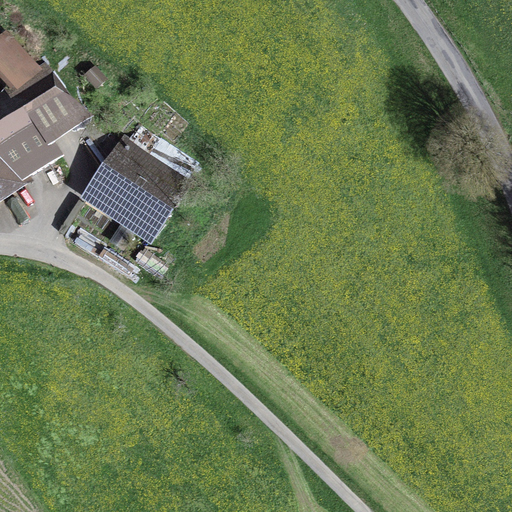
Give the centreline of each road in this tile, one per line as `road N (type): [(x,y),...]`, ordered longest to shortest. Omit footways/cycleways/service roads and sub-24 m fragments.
road 1 (unclassified): [(0,243),(53,254),(116,285),(365,511)]
road 2 (tertiary): [(409,0),(468,91),(511,181)]
